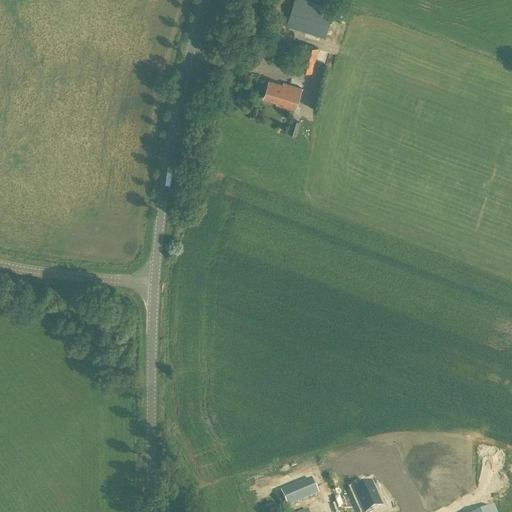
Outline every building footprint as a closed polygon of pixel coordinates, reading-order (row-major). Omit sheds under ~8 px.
[(374,54),(383,25),(308,0),(293,0),(286,25),(374,54)] [(311,73),(318,48),(306,45),(299,70),(311,73)] [(283,84),(269,80),(263,98),(277,102),(276,104),(294,110),(301,88),(283,82),(283,84)] [(295,136),(300,122),(292,120),(288,133),(295,136)] [(311,494),(304,479),(281,490),(287,504),(311,494)] [(370,479),(354,486),(364,511),(381,504),(370,479)] [(511,485),(505,485),(505,491),(496,491),(496,510),(511,509),(511,485)]
